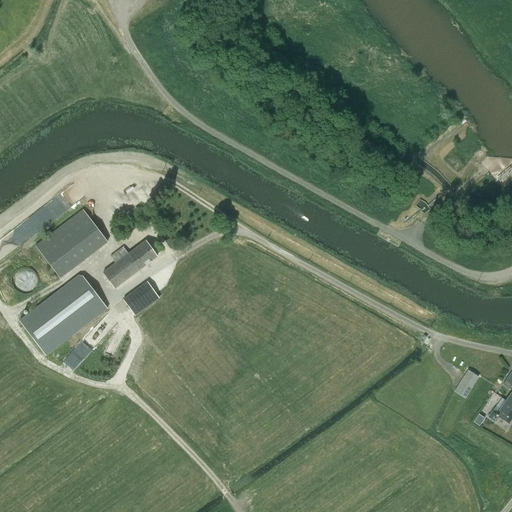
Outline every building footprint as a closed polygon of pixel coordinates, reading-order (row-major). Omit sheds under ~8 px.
[(37,245),(61,277),(109,240),(85,209),(37,245)] [(110,257),(115,264),(103,273),(115,288),(157,257),(145,242),(128,254),(123,247),(110,257)] [(36,283),(36,281),(35,277),(34,275),(33,273),(31,271),(29,270),(25,270),(23,270),(20,270),(18,272),(17,273),(15,275),(14,277),(13,281),(14,283),(14,285),(17,289),(20,291),(22,292),(24,292),(26,292),(29,291),(32,289),(34,287),(35,285),(36,283)] [(81,274),(19,322),(45,356),(107,309),(81,274)] [(158,298),(147,282),(122,300),(134,316),(146,307),(158,298)] [(511,391),(505,401),(511,405),(511,371),(503,385),(511,391)] [(465,398),(478,378),(468,372),(455,392),(465,398)] [(508,424),(511,418),(511,405),(505,401),(499,410),(495,408),(488,418),(494,422),(498,416),(508,424)]
